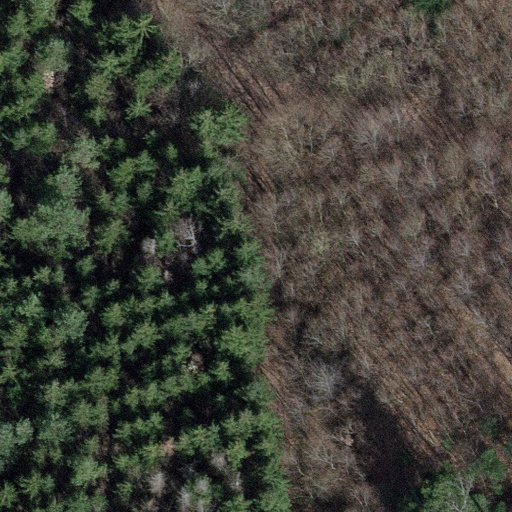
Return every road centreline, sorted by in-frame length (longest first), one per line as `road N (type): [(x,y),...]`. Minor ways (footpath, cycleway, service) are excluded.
road 1 (track): [(293,511),(258,91)]
road 2 (track): [(511,163),(468,140),(258,91),(158,0)]
